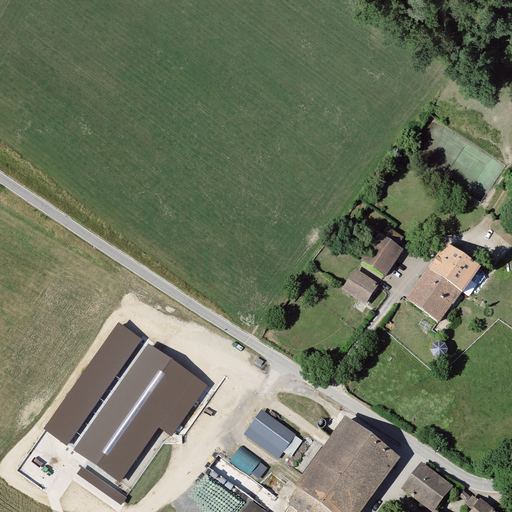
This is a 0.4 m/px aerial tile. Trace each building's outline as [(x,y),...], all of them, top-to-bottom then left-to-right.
[(399,245),(403,236),(389,229),(385,238),(399,245)] [(378,236),(360,263),(384,279),(402,252),(378,236)] [(426,271),(459,294),(461,296),(479,270),(444,245),(426,271)] [(364,306),(378,286),(354,270),(341,290),(364,306)] [(459,294),(426,271),(406,300),(438,324),(459,294)] [(172,436),(206,383),(142,342),(144,339),(114,320),(43,432),(121,482),(156,426),(172,436)] [(294,435),(268,417),(256,434),(282,453),(294,435)] [(361,511),(400,460),(345,419),(293,488),(298,492),(288,505),(297,511),(361,511)] [(258,480),(269,465),(240,445),(230,460),(258,480)] [(433,511),(434,511),(453,487),(421,464),(402,489),(433,511)] [(122,505),(127,497),(82,466),(76,474),(122,505)] [(496,511),(480,500),(479,502),(473,497),(471,498),(461,490),(457,495),(467,504),(466,505),(473,511),(496,511)] [(264,511),(250,502),(242,511),(264,511)]
